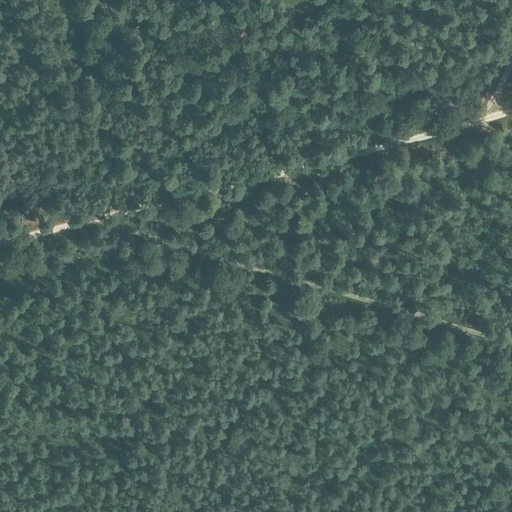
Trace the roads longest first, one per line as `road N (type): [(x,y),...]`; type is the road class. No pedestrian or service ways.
road 1 (track): [(0,244),(389,147),(511,107)]
road 2 (track): [(97,220),(511,337)]
